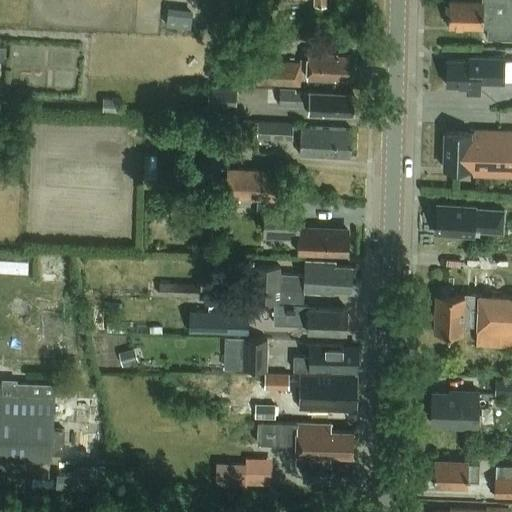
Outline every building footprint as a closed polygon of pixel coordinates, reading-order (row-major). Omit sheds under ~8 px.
[(511,38),(511,0),(481,0),(482,1),(448,0),(447,27),(487,28),(487,38),(511,38)] [(299,85),(300,63),(256,61),(256,52),(236,51),(236,70),(255,71),(255,83),(299,85)] [(352,78),(353,55),(336,54),(336,53),(307,52),(306,78),(332,79),(335,78),(352,78)] [(504,61),(480,60),(468,60),(468,56),(447,55),(446,59),(446,85),(467,86),(467,94),(479,94),(479,82),(503,82),(504,61)] [(209,86),(208,106),(236,107),(237,87),(209,86)] [(278,105),(308,106),(307,114),(325,115),(325,112),(352,114),(353,94),(295,92),(295,89),(279,89),(278,105)] [(118,113),(119,99),(102,98),(102,113),(118,113)] [(256,140),(292,141),(292,123),(256,122),(256,140)] [(350,157),(351,129),(300,127),(299,155),(350,157)] [(444,131),(443,169),(473,170),(473,175),(511,176),(511,130),(474,130),(474,133),(444,131)] [(226,168),(226,188),(225,197),(278,199),(279,170),(226,168)] [(161,198),(161,207),(175,207),(176,198),(161,198)] [(199,199),(199,209),(228,210),(228,200),(199,199)] [(502,232),(503,212),(474,210),(474,206),(437,204),(435,232),(473,235),(473,230),(502,232)] [(346,252),(347,230),(314,229),(315,227),(299,226),(300,207),(263,206),(262,227),(279,227),(279,237),(297,238),(297,252),(326,253),(326,251),(346,252)] [(0,271),(27,272),(28,260),(0,259),(0,271)] [(66,261),(42,261),(42,287),(66,287),(66,261)] [(350,291),(352,267),(325,265),(325,261),(304,261),(303,275),(279,274),(279,267),(252,266),(251,301),(278,303),(278,302),(303,303),(303,292),(333,293),(333,290),(350,291)] [(159,281),(158,295),(199,297),(199,283),(159,281)] [(511,345),(511,295),(478,294),(478,301),(463,300),(464,297),(436,296),(434,330),(460,331),(460,325),(475,326),(474,344),(511,345)] [(340,332),(341,308),(303,307),(303,304),(272,302),(271,324),(301,325),(301,331),(340,332)] [(106,309),(95,309),(95,325),(106,325),(106,309)] [(265,332),(265,316),(220,316),(220,332),(265,332)] [(262,339),(237,339),(236,370),(261,370),(262,339)] [(357,367),(357,349),(342,348),(342,345),(309,344),(308,356),(293,355),(293,370),(342,371),(342,367),(357,367)] [(121,366),(138,362),(134,349),(118,353),(121,366)] [(288,388),(289,374),(264,374),(264,388),(288,388)] [(355,410),(356,381),(351,381),(351,376),(299,375),(298,408),(355,410)] [(0,459),(51,461),(54,386),(0,383),(0,459)] [(460,394),(431,392),(430,423),(451,424),(451,426),(476,428),(478,392),(460,391),(460,394)] [(82,424),(99,425),(99,399),(64,399),(64,410),(75,410),(75,415),(82,415),(82,424)] [(254,403),(254,417),(274,417),(274,404),(254,403)] [(281,445),(281,444),(295,444),(295,464),(330,465),(330,455),(352,456),(353,431),(331,431),(331,424),(257,421),(256,444),(281,445)] [(99,452),(99,434),(85,434),(85,449),(63,449),(63,461),(97,461),(97,459),(105,459),(105,452),(99,452)] [(476,482),(478,465),(466,464),(466,460),(431,458),(431,486),(466,487),(466,482),(476,482)] [(511,466),(495,466),(494,478),(493,478),(493,497),(511,497),(511,466)]
